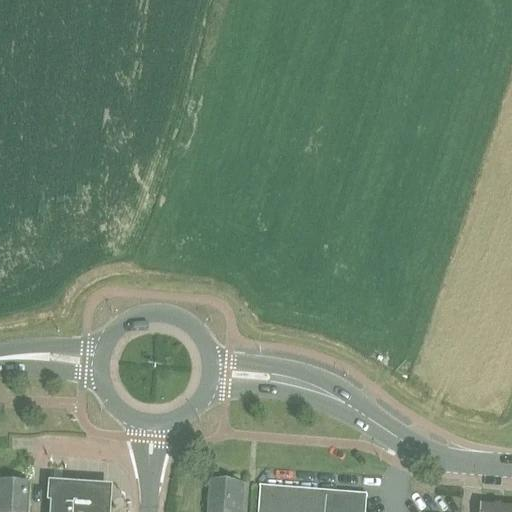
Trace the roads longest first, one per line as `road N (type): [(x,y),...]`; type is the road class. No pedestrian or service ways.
road 1 (secondary): [(211,373),(309,386),(409,446),(511,465)]
road 2 (secondary): [(211,373),(200,338),(162,317),(124,328),(102,370)]
